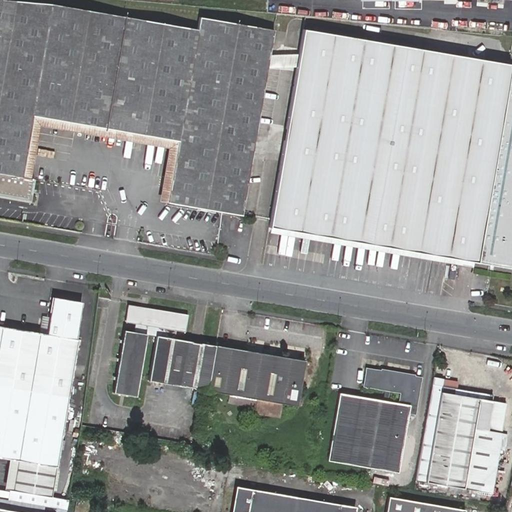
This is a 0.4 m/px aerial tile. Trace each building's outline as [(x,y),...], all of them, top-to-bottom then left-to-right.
[(178,141),(167,202),(241,215),(273,30),(199,18),(197,30),(51,5),(0,0),(0,173),(22,178),(33,116),(178,141)] [(511,65),(510,65),(302,30),(268,228),(328,238),(447,258),(476,263),(477,263),(511,269),(511,65)] [(159,201),(167,202),(178,141),(33,116),(22,178),(30,179),(40,126),(168,149),(159,201)] [(22,178),(0,173),(0,195),(30,201),(34,180),(30,179),(22,178)] [(0,325),(0,425),(61,436),(77,340),(75,339),(82,302),(53,298),(46,334),(0,325)] [(208,391),(215,346),(200,343),(195,342),(191,342),(174,339),(175,331),(185,332),(187,315),(128,305),(125,322),(134,324),(133,332),(123,331),(113,393),(135,397),(146,334),(147,326),(157,328),(155,336),(148,381),(183,387),(185,387),(193,388),(208,391)] [(245,351),(215,346),(208,391),(297,406),(305,361),(245,351)] [(339,393),(327,460),(369,468),(398,473),(404,435),(407,421),(408,413),(415,415),(421,377),(366,368),(362,386),(400,393),(398,403),(339,393)] [(426,482),(436,422),(441,392),(442,386),(443,379),(433,377),(415,480),(426,482)] [(442,386),(441,392),(455,395),(456,389),(451,388),(442,386)] [(477,411),(489,413),(492,395),(456,389),(455,395),(479,398),(477,411)] [(455,395),(441,392),(426,482),(463,488),(491,493),(498,449),(500,436),(486,434),(485,434),(487,423),(489,413),(477,411),(479,398),(455,395)] [(0,456),(56,466),(61,436),(0,425),(0,456)] [(500,436),(498,449),(504,450),(507,434),(486,431),(486,434),(500,436)] [(238,489),(233,511),(352,511),(353,508),(238,489)] [(388,500),(385,511),(464,511),(465,510),(391,497),(388,496),(388,500)] [(91,511),(93,501),(76,498),(73,511),(74,511),(91,511)]
